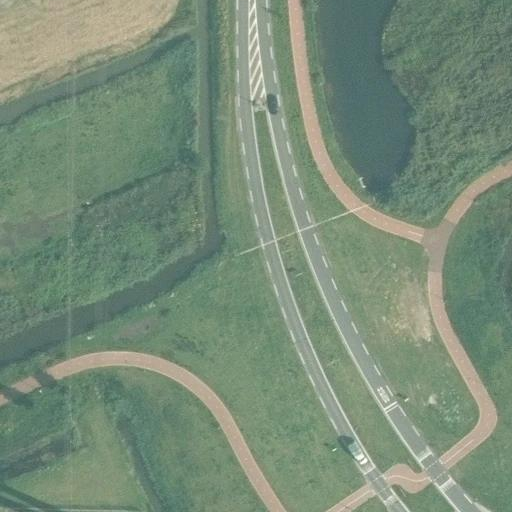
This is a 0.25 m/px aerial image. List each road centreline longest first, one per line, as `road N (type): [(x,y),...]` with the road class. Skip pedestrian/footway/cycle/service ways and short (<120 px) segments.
road 1 (tertiary): [(471,511),(393,413),(358,351),(312,252),(253,58)]
road 2 (tertiary): [(253,58),(244,117),(275,272),(314,372),(400,511)]
